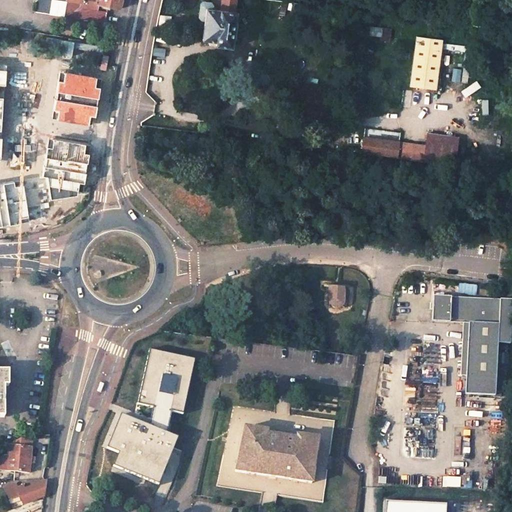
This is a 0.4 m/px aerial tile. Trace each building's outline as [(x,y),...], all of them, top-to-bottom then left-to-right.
[(120,9),(121,0),(66,0),(65,17),(105,22),(106,16),(107,9),(97,8),(98,3),(120,9)] [(220,0),(219,9),(213,8),(214,5),(212,2),(203,1),(200,3),(198,16),(200,20),(204,21),(202,39),(216,41),(215,45),(231,47),(236,12),(235,10),(236,0),(220,0)] [(437,20),(430,19),(428,26),(434,27),(437,20)] [(434,87),(440,37),(414,34),(408,84),(434,87)] [(55,94),(101,101),(104,77),(59,70),(55,94)] [(52,119),(97,126),(101,101),(55,94),(52,119)] [(47,148),(45,160),(87,166),(88,157),(83,156),(85,140),(54,135),(52,149),(47,148)] [(424,161),(426,146),(362,138),(361,153),(424,161)] [(456,165),(458,144),(436,142),(434,162),(456,165)] [(47,178),(50,201),(77,196),(77,191),(83,191),(87,166),(45,160),(41,177),(47,178)] [(0,231),(8,231),(34,225),(25,187),(15,190),(13,183),(0,187),(0,231)] [(347,288),(330,286),(328,302),(329,304),(330,305),(332,306),(334,307),(336,307),(338,307),(339,307),(341,307),(343,306),(345,305),(347,288)] [(492,393),(496,299),(429,297),(428,322),(465,321),(462,392),(492,393)] [(147,423),(164,427),(167,412),(180,414),(191,358),(144,350),(134,405),(150,408),(147,423)] [(155,486),(173,437),(115,415),(102,449),(112,453),(107,468),(155,486)] [(312,482),(317,437),(295,434),(295,438),(266,433),(266,430),(244,426),(234,471),(289,478),(289,479),(312,482)] [(8,443),(6,470),(28,472),(32,439),(20,438),(8,443)] [(8,495),(9,499),(19,496),(22,504),(44,495),(45,488),(46,480),(22,489),(8,495)] [(22,489),(20,485),(15,487),(14,484),(5,487),(8,495),(22,489)] [(443,511),(444,504),(383,501),(382,511),(443,511)]
